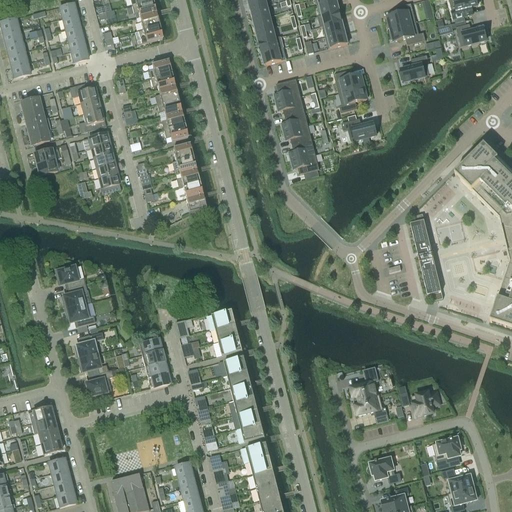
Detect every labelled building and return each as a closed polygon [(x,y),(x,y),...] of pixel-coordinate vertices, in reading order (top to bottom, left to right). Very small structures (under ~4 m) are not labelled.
[(265,0),(247,0),(250,11),(250,12),(268,7),(265,0)] [(449,0),(448,0),(448,1),(454,21),(455,25),(465,22),(464,19),(470,17),(473,16),(472,10),(478,9),(477,6),(479,5),(477,0),(449,0)] [(138,15),(139,19),(155,15),(154,11),(155,10),(153,2),(131,7),(134,16),(138,15)] [(336,2),(319,7),(321,14),(322,17),(339,13),(338,9),(336,2)] [(59,9),(62,21),(76,17),(73,6),(59,9)] [(390,31),(416,25),(411,6),(397,9),(399,17),(387,20),(388,21),(385,22),(388,30),(390,30),(390,31)] [(268,7),(250,12),(253,22),(253,23),(271,18),(270,18),(268,7)] [(322,17),(317,18),(320,27),(320,29),(323,28),(342,23),(341,21),(339,13),(322,17)] [(431,13),(424,15),(426,21),(433,20),(431,13)] [(140,23),(142,32),(159,27),(157,19),(156,19),(155,15),(139,19),(140,23)] [(62,21),(65,32),(79,28),(76,17),(62,21)] [(271,18),(253,23),(256,34),(273,29),(271,18)] [(0,24),(0,27),(2,37),(18,32),(15,21),(0,24)] [(342,23),(323,28),(323,29),(325,38),(325,39),(345,35),(344,34),(342,23)] [(416,25),(390,31),(391,33),(388,33),(391,42),(393,41),(393,43),(405,40),(407,47),(425,43),(423,35),(418,36),(416,25)] [(469,26),(456,30),(461,49),(466,48),(466,49),(488,44),(487,40),(488,40),(486,31),(484,31),(484,28),(471,32),(469,26)] [(136,47),(146,45),(162,41),(161,36),(159,27),(142,32),(138,33),(133,35),(136,47)] [(65,32),(68,44),(82,40),(79,28),(65,32)] [(273,29),(256,34),(259,45),(276,40),(273,29)] [(2,37),(5,48),(21,44),(18,32),(2,37)] [(345,35),(325,39),(328,51),(347,46),(345,35)] [(276,40),(259,45),(261,56),(279,51),(284,50),(284,49),(281,39),(276,40)] [(68,44),(71,54),(85,51),(82,40),(68,44)] [(308,56),(314,55),(311,43),(305,45),(308,56)] [(5,48),(8,59),(24,55),(21,44),(5,48)] [(279,51),(261,56),(264,67),(266,67),(282,63),(287,61),(284,50),(279,51)] [(87,62),(85,51),(71,54),(73,65),(87,62)] [(8,59),(11,70),(27,66),(24,55),(8,59)] [(422,65),(428,64),(427,57),(411,61),(412,68),(401,71),(401,74),(399,74),(401,82),(403,82),(404,84),(426,78),(422,65)] [(148,72),(150,80),(171,75),(169,67),(167,62),(151,66),(153,71),(148,72)] [(29,77),(27,66),(11,70),(14,81),(29,77)] [(339,96),(364,89),(361,77),(349,80),(347,73),(334,77),(339,96)] [(157,88),(158,92),(174,88),(173,84),(174,84),(171,75),(150,80),(152,89),(157,88)] [(278,95),(274,96),(276,105),(301,99),(296,81),(276,86),(278,95)] [(84,86),(69,90),(72,99),(78,98),(80,106),(97,101),(94,90),(85,92),(84,86)] [(154,98),(157,106),(177,101),(178,101),(176,92),(175,92),(174,88),(158,92),(159,96),(154,98)] [(364,89),(339,96),(342,108),(339,108),(341,115),(357,111),(355,104),(367,101),(364,89)] [(301,99),(276,105),(277,109),(278,113),(283,112),(284,118),(304,113),(301,102),(301,99)] [(38,100),(20,105),(23,116),(41,111),(38,100)] [(97,101),(80,106),(80,107),(83,116),(100,112),(98,102),(97,101)] [(164,113),(165,118),(181,114),(179,109),(180,109),(178,101),(177,101),(157,106),(159,115),(164,113)] [(41,111),(23,116),(26,127),(44,123),(44,121),(41,111)] [(85,124),(78,126),(81,135),(95,131),(94,126),(103,123),(101,113),(100,112),(83,116),(83,118),(85,124)] [(286,124),(281,125),(283,134),(308,128),(308,127),(305,115),(304,113),(284,118),(285,120),(286,124)] [(161,123),(163,132),(184,126),(182,118),(181,114),(165,118),(166,122),(161,123)] [(360,121),(357,122),(355,117),(348,119),(349,124),(341,125),(343,133),(348,132),(351,144),(355,143),(355,144),(363,142),(364,146),(370,145),(368,140),(376,138),(373,125),(361,128),(360,121)] [(44,123),(26,127),(28,137),(47,133),(50,132),(48,120),(44,121),(44,123)] [(170,139),(171,144),(187,140),(186,135),(187,135),(184,126),(163,132),(165,140),(170,139)] [(308,128),(283,134),(285,142),(290,141),(291,145),(292,147),(312,142),(311,140),(308,128)] [(130,140),(137,138),(141,137),(140,131),(129,134),(130,140)] [(47,133),(28,137),(31,147),(49,143),(47,133)] [(88,140),(91,151),(109,146),(106,136),(88,140)] [(293,153),(289,154),(290,159),(291,163),(315,157),(314,153),(312,142),(292,147),(293,153)] [(173,154),(176,163),(193,158),(190,150),(189,145),(173,149),(174,154),(173,154)] [(91,151),(93,160),(111,156),(109,146),(91,151)] [(51,151),(33,156),(36,167),(54,162),(53,157),(58,156),(57,150),(52,152),(51,151)] [(511,175),(489,152),(460,181),(499,220),(510,264),(493,316),(511,322),(511,175)] [(93,160),(96,170),(114,166),(111,156),(93,160)] [(315,157),(291,163),(293,171),(298,170),(299,177),(319,172),(315,157)] [(178,171),(179,175),(195,171),(194,167),(195,167),(193,158),(176,163),(171,164),(174,172),(178,171)] [(54,162),(36,167),(39,178),(57,173),(54,162)] [(96,170),(98,180),(117,176),(114,166),(96,170)] [(139,174),(137,175),(138,179),(147,176),(145,170),(138,172),(139,174)] [(182,188),(199,184),(197,175),(196,176),(195,171),(179,175),(181,180),(176,181),(178,189),(182,188)] [(102,195),(110,193),(119,191),(118,186),(119,186),(117,176),(98,180),(102,195)] [(185,197),(186,201),(202,197),(201,193),(201,192),(199,184),(182,188),(184,197),(185,197)] [(186,205),(189,217),(197,214),(197,212),(206,210),(204,201),(203,201),(202,197),(186,201),(187,205),(186,205)] [(414,225),(410,226),(417,253),(418,258),(428,297),(429,297),(432,296),(433,303),(437,302),(443,301),(422,217),(417,218),(416,218),(413,219),(414,225)] [(55,272),(57,281),(58,280),(60,286),(66,285),(67,291),(85,286),(84,280),(77,281),(74,268),(64,271),(63,270),(55,272)] [(63,305),(65,311),(84,306),(80,294),(87,292),(85,286),(67,291),(69,296),(63,298),(64,304),(63,305)] [(77,329),(95,324),(93,317),(87,319),(84,306),(65,311),(66,318),(68,318),(70,324),(75,323),(77,329)] [(207,318),(211,332),(234,326),(236,326),(234,319),(232,312),(212,317),(207,318)] [(175,324),(177,331),(185,329),(183,322),(175,324)] [(215,331),(219,344),(238,339),(239,339),(237,332),(236,326),(234,326),(211,332),(215,331)] [(90,344),(76,347),(77,354),(76,354),(77,361),(96,356),(93,343),(103,341),(102,334),(89,337),(90,344)] [(242,353),(241,346),(239,339),(238,339),(219,344),(222,358),(242,353)] [(158,341),(139,346),(141,357),(161,352),(158,341)] [(181,347),(183,353),(191,351),(189,345),(181,347)] [(183,353),(184,359),(192,357),(191,351),(183,353)] [(161,352),(141,357),(144,368),(164,363),(161,352)] [(96,356),(77,361),(79,368),(81,367),(82,374),(97,370),(98,375),(108,373),(111,372),(110,367),(106,368),(106,367),(100,369),(96,356)] [(219,365),(223,378),(246,372),(247,372),(244,358),(224,364),(219,365)] [(164,363),(144,368),(147,379),(167,374),(164,363)] [(89,384),(85,385),(87,391),(85,392),(88,401),(96,398),(96,397),(105,394),(106,394),(111,393),(108,380),(113,379),(111,372),(108,373),(98,375),(88,378),(89,384)] [(227,378),(231,391),(251,385),(247,372),(246,372),(223,378),(223,379),(227,378)] [(167,374),(147,379),(147,380),(150,390),(154,389),(154,390),(170,386),(167,374)] [(366,386),(348,391),(351,402),(356,400),(357,403),(378,397),(375,384),(378,383),(376,376),(364,380),(366,386)] [(190,380),(191,386),(199,384),(197,378),(190,380)] [(191,386),(193,393),(201,391),(199,384),(191,386)] [(229,405),(254,398),(251,385),(231,391),(234,404),(229,405)] [(429,394),(411,399),(416,419),(420,418),(420,420),(435,416),(433,410),(441,407),(437,393),(430,395),(429,394)] [(407,394),(399,396),(402,409),(410,407),(407,394)] [(357,405),(352,407),(356,420),(373,415),(375,420),(387,417),(385,410),(382,411),(378,397),(357,403),(357,405)] [(229,405),(233,418),(256,412),(258,412),(254,398),(229,405)] [(197,407),(198,413),(206,411),(204,405),(197,407)] [(28,415),(31,426),(53,420),(50,409),(28,415)] [(401,409),(395,410),(398,420),(404,418),(401,409)] [(198,413),(200,419),(207,417),(206,411),(198,413)] [(233,418),(236,431),(261,425),(258,412),(256,412),(233,418)] [(34,436),(37,435),(56,430),(53,420),(31,426),(34,436)] [(244,444),(265,439),(261,425),(236,431),(240,445),(244,444)] [(37,435),(40,446),(59,441),(56,430),(37,435)] [(203,433),(205,439),(213,437),(211,431),(203,433)] [(205,439),(206,446),(214,444),(213,437),(205,439)] [(458,440),(432,447),(438,472),(451,469),(449,460),(461,457),(460,453),(461,452),(458,440)] [(61,452),(59,441),(40,446),(43,456),(61,452)] [(241,451),(245,465),(270,458),(266,445),(246,450),(241,451)] [(249,464),(253,477),(273,471),(270,458),(245,465),(249,464)] [(390,459),(368,465),(372,478),(374,478),(375,483),(388,480),(389,486),(401,483),(399,476),(394,477),(390,459)] [(48,465),(51,476),(67,472),(64,461),(48,465)] [(176,469),(179,480),(193,476),(190,465),(176,469)] [(212,467),(213,473),(221,471),(219,465),(212,467)] [(213,473),(215,479),(223,477),(221,471),(213,473)] [(253,477),(256,490),(276,485),(273,471),(253,477)] [(454,471),(442,474),(443,482),(456,478),(454,471)] [(51,476),(54,487),(70,483),(67,472),(51,476)] [(143,489),(140,476),(139,476),(112,484),(111,483),(114,496),(118,511),(148,511),(149,511),(143,489)] [(179,480),(182,491),(196,488),(193,476),(179,480)] [(471,478),(447,484),(450,496),(474,490),(471,478)] [(54,487),(57,499),(72,494),(70,483),(54,487)] [(256,490),(259,503),(280,498),(276,485),(256,490)] [(5,488),(0,489),(0,500),(8,499),(11,498),(9,487),(5,488)] [(182,491),(185,503),(199,499),(196,488),(182,491)] [(397,498),(380,502),(382,511),(394,511),(408,509),(405,498),(409,497),(407,490),(395,493),(397,498)] [(450,496),(448,496),(451,511),(462,511),(464,511),(463,506),(478,502),(474,490),(450,496)] [(219,493),(220,499),(228,497),(226,491),(219,493)] [(57,499),(60,510),(75,505),(72,494),(57,499)] [(220,499),(222,505),(229,503),(228,497),(220,499)] [(280,511),(283,511),(280,498),(259,503),(261,511),(280,511)] [(0,500),(0,511),(10,510),(8,499),(0,500)] [(185,503),(186,511),(194,511),(201,510),(199,499),(185,503)]
